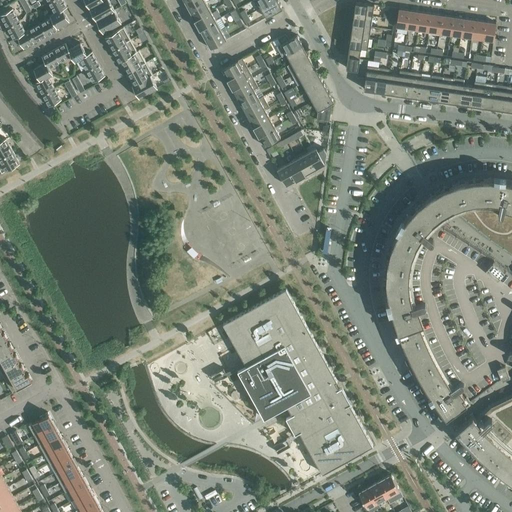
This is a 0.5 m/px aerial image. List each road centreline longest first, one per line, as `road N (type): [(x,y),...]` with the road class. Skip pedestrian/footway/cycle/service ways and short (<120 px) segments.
road 1 (tertiary): [(511,157),(466,157),(428,169),(380,214),(363,266),(367,324),(427,433),(333,484)]
road 2 (residential): [(300,10),(357,103),(511,126)]
road 3 (residential): [(301,229),(207,62)]
road 4 (residential): [(60,386),(128,511)]
road 5 (residential): [(0,275),(60,386)]
